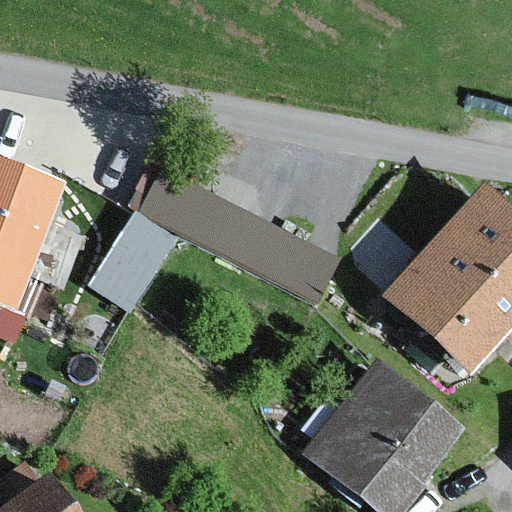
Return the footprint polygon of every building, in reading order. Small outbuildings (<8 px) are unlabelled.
[(0,312),(16,319),(61,199),(0,175),(0,312)] [(511,349),(511,230),(488,206),(388,306),(472,390),(511,349)] [(127,254),(158,275),(186,234),(155,213),(127,254)] [(407,511),(466,444),(385,375),(311,460),(371,511),(407,511)] [(72,511),(62,493),(27,511),(72,511)]
